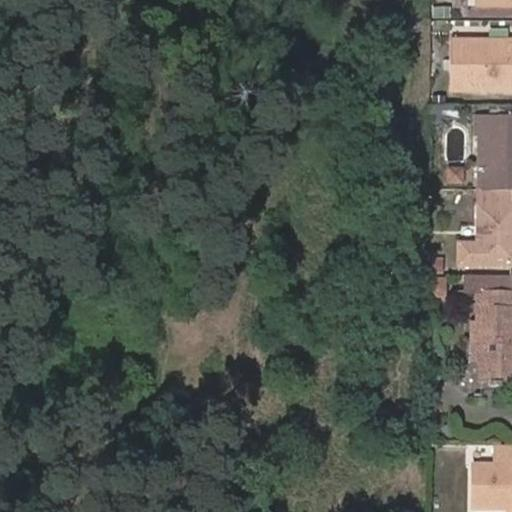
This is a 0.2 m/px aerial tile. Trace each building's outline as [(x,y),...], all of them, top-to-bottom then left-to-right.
[(445,8),(429,8),(428,16),(445,16),(445,8)] [(448,89),(511,89),(511,38),(448,37),(448,89)] [(455,106),(427,106),(426,116),(455,117),(455,106)] [(488,134),(487,189),(506,189),(511,189),(511,114),(488,114),(488,134)] [(488,134),(474,134),(472,188),(478,188),(487,189),(488,134)] [(456,264),(476,264),(510,265),(510,238),(511,237),(511,204),(506,205),(506,189),(487,189),(478,188),(477,243),(457,242),(456,264)] [(438,272),(438,255),(426,254),(425,271),(438,272)] [(507,276),(462,275),(461,290),(477,291),(506,292),(507,276)] [(440,300),(441,278),(428,278),(428,299),(440,300)] [(479,339),(478,360),(511,360),(511,291),(506,292),(477,291),(475,323),(469,323),(468,339),(479,339)] [(467,323),(465,359),(478,360),(479,339),(468,339),(469,323),(467,323)] [(511,360),(478,360),(478,383),(487,383),(487,389),(498,388),(498,384),(511,384),(511,360)] [(511,444),(510,445),(509,467),(489,466),(472,466),(472,508),(508,508),(511,508),(511,444)] [(509,467),(510,445),(490,445),(489,466),(509,467)]
